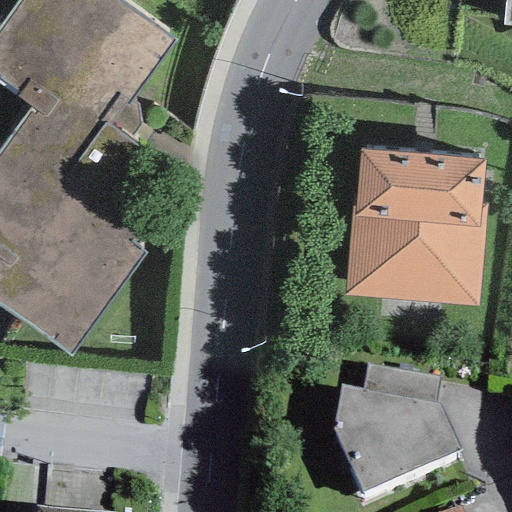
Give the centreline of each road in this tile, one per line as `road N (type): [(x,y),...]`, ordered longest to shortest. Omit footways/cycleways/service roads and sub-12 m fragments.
road 1 (tertiary): [(296,0),(238,155),(207,458)]
road 2 (residential): [(0,437),(207,458)]
